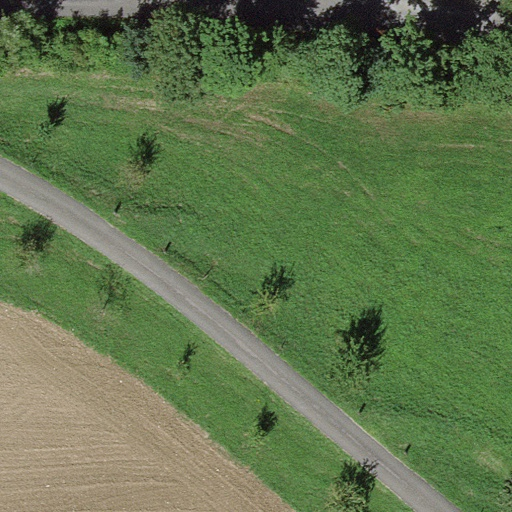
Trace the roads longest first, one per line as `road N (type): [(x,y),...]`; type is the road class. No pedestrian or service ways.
road 1 (unclassified): [(439,511),(202,310),(63,207),(0,171)]
road 2 (unclassified): [(321,0),(511,16)]
